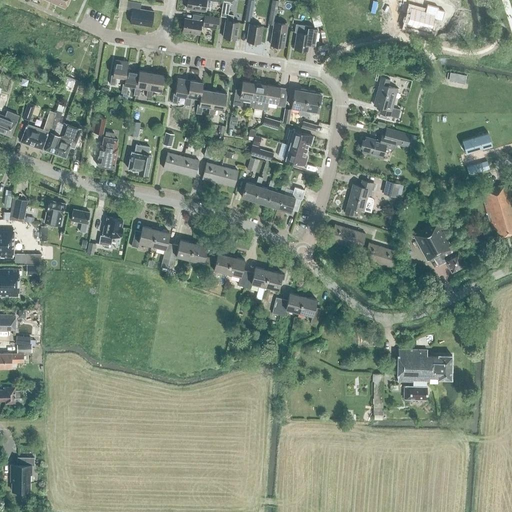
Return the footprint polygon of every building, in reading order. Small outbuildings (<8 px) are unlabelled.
[(54,0),(53,3),(65,8),(68,0),(73,0),(74,0),(73,0),(54,0)] [(140,3),(127,0),(125,9),(132,10),(129,23),(151,27),(153,11),(139,9),(140,3)] [(220,0),(187,0),(186,8),(204,11),(205,0),(207,0),(220,2),(220,0)] [(247,0),(244,21),(251,22),(254,0),(247,0)] [(273,25),(274,25),(274,22),(278,1),(275,0),(271,0),(267,24),(273,25)] [(371,2),(363,0),(344,0),(342,9),(353,12),(351,18),(362,21),(364,15),(374,18),(377,7),(371,5),(371,2)] [(228,14),(229,3),(224,2),(222,1),(220,16),(227,18),(226,21),(225,20),(223,37),(235,39),(238,22),(232,22),(233,15),(228,14)] [(424,13),(411,10),(407,25),(430,30),(432,18),(442,21),(445,10),(438,9),(438,7),(426,4),(424,13)] [(202,27),(217,29),(219,18),(202,15),(201,21),(184,19),(182,31),(199,34),(200,26),(202,26),(202,27)] [(274,22),(274,25),(273,25),(270,45),(283,47),(287,24),(274,22)] [(262,26),(249,24),(246,41),(259,43),(262,26)] [(320,33),(316,32),(317,29),(310,28),(311,27),(295,24),(294,32),(296,33),(294,49),(307,51),(308,41),(315,42),(315,41),(318,42),(320,33)] [(126,69),(127,69),(128,62),(115,60),(112,75),(111,75),(109,84),(115,85),(116,77),(125,78),(126,69)] [(125,78),(124,84),(122,84),(121,93),(126,94),(127,85),(135,86),(136,87),(139,71),(127,69),(126,69),(125,78)] [(136,87),(135,86),(133,95),(138,96),(140,87),(147,88),(149,89),(151,73),(139,71),(136,87)] [(149,89),(147,88),(146,97),(151,98),(152,89),(161,91),(164,75),(151,73),(149,89)] [(187,96),(190,80),(177,78),(175,94),(173,93),(172,103),(177,104),(178,95),(186,96),(187,96)] [(397,89),(395,88),(388,86),(390,80),(381,78),(374,105),(381,107),(380,113),(379,118),(387,120),(389,116),(390,116),(395,117),(397,118),(400,109),(392,108),(393,102),(397,89)] [(187,96),(186,96),(184,105),(189,106),(191,97),(199,98),(200,98),(201,89),(202,82),(190,80),(187,96)] [(252,99),(255,83),(242,81),(240,90),(235,89),(232,104),(242,106),(242,101),(250,102),(250,98),(252,99)] [(267,85),(255,83),(252,99),(250,98),(250,102),(249,107),(261,109),(263,100),(264,101),(267,85)] [(263,100),(261,109),(267,110),(268,101),(277,103),(280,87),(267,85),(264,101),(263,100)] [(109,88),(101,87),(99,94),(107,96),(109,88)] [(200,98),(199,98),(198,105),(197,104),(196,114),(201,114),(202,106),(209,107),(211,107),(213,91),(201,89),(200,98)] [(303,116),(308,91),(300,89),(300,91),(294,89),(291,107),(299,109),(298,115),(303,116)] [(226,93),(213,91),(211,107),(209,107),(208,116),(213,116),(215,108),(224,109),(226,93)] [(308,91),(303,116),(308,117),(309,110),(317,112),(321,94),(314,93),(315,92),(308,91)] [(34,105),(27,103),(22,118),(29,120),(34,105)] [(55,113),(54,113),(48,131),(50,132),(44,150),(53,153),(59,136),(59,135),(54,134),(59,118),(62,109),(57,108),(55,113)] [(291,109),(284,108),(282,122),(288,123),(291,109)] [(0,132),(10,137),(19,114),(6,109),(4,116),(0,114),(0,132)] [(48,131),(54,113),(49,111),(42,129),(26,124),(20,142),(41,149),(48,131)] [(106,118),(96,117),(93,133),(102,135),(106,118)] [(237,118),(230,117),(229,124),(236,125),(237,118)] [(280,122),(264,117),(262,125),(277,130),(280,122)] [(140,123),(130,121),(127,135),(137,137),(140,123)] [(316,125),(303,121),(301,128),(314,131),(316,125)] [(59,136),(53,153),(65,157),(71,140),(76,142),(80,128),(63,122),(59,135),(59,136)] [(360,148),(362,148),(361,152),(373,155),(373,157),(381,159),(384,147),(392,149),(394,144),(407,147),(410,134),(385,127),(384,134),(382,133),(379,142),(375,141),(375,139),(365,137),(364,139),(362,139),(360,148)] [(291,130),(289,130),(287,137),(289,138),(287,144),(306,150),(308,144),(310,145),(312,136),(291,130)] [(101,142),(96,165),(113,168),(117,148),(115,148),(117,139),(110,138),(111,133),(105,132),(104,137),(103,136),(102,143),(101,142)] [(488,132),(462,140),(462,141),(463,141),(466,152),(465,153),(472,152),(472,151),(478,149),(478,150),(491,146),(491,145),(489,145),(486,134),(488,133),(488,132)] [(165,133),(163,144),(171,146),(174,135),(165,133)] [(261,138),(255,136),(252,144),(258,146),(261,138)] [(149,147),(135,144),(134,153),(131,152),(128,168),(138,170),(138,173),(147,175),(151,156),(147,155),(149,150),(149,147)] [(304,156),(306,150),(287,144),(283,159),(304,165),(307,156),(304,156)] [(260,147),(252,145),(249,154),(271,160),(273,153),(259,149),(260,147)] [(178,172),(183,156),(167,152),(163,168),(178,172)] [(183,156),(178,172),(194,176),(198,160),(183,156)] [(258,159),(250,157),(247,169),(255,171),(258,159)] [(472,173),(468,174),(468,175),(489,169),(487,161),(481,162),(482,163),(470,167),(472,173)] [(218,182),(222,166),(206,162),(202,178),(218,182)] [(237,171),(222,166),(218,182),(233,186),(237,171)] [(258,186),(260,186),(262,178),(258,176),(255,185),(246,182),(241,197),(254,201),(258,186)] [(254,201),(266,204),(270,190),(272,190),(274,181),(270,180),(267,189),(260,186),(258,186),(254,201)] [(352,185),(347,206),(345,214),(352,216),(355,208),(370,212),(374,199),(373,199),(373,198),(368,197),(370,190),(373,190),(375,184),(362,181),(360,187),(352,185)] [(400,185),(386,181),(382,195),(397,199),(400,185)] [(511,196),(508,183),(480,191),(491,229),(496,228),(498,236),(511,231),(511,196)] [(270,190),(266,204),(278,208),(282,193),(284,194),(286,185),(282,184),(279,192),(272,190),(270,190)] [(291,196),(284,194),(282,193),(278,208),(290,212),(294,198),(295,198),(298,189),(294,188),(291,196)] [(12,197),(9,220),(23,223),(28,201),(12,197)] [(65,204),(48,200),(46,212),(45,218),(54,220),(54,224),(60,225),(62,215),(65,204)] [(89,212),(73,209),(70,220),(81,223),(80,232),(85,233),(87,224),(89,212)] [(109,245),(114,218),(107,217),(104,228),(103,227),(102,234),(103,234),(103,236),(100,235),(98,244),(103,245),(103,247),(108,248),(108,245),(109,245)] [(114,218),(109,245),(111,245),(112,236),(119,237),(119,236),(121,237),(122,228),(121,227),(122,220),(114,218)] [(450,246),(437,222),(413,235),(427,261),(439,254),(442,259),(443,258),(451,272),(465,265),(458,251),(457,251),(453,244),(450,246)] [(345,245),(350,229),(334,224),(329,240),(345,245)] [(138,243),(151,246),(156,229),(142,226),(141,232),(135,230),(131,246),(137,247),(138,243)] [(13,228),(0,228),(0,256),(12,257),(13,228)] [(156,229),(151,246),(165,249),(160,267),(161,267),(161,270),(166,271),(172,244),(167,243),(169,233),(156,229)] [(350,229),(345,245),(360,250),(365,234),(350,229)] [(166,271),(165,276),(171,277),(173,267),(175,261),(176,256),(189,259),(193,243),(180,240),(178,246),(172,244),(166,271)] [(95,244),(89,242),(86,253),(93,255),(95,244)] [(200,272),(206,273),(210,258),(204,256),(207,246),(193,243),(189,259),(202,263),(200,272)] [(379,263),(384,247),(368,243),(363,258),(379,263)] [(384,247),(379,263),(394,268),(399,252),(384,247)] [(210,258),(206,273),(212,275),(213,270),(227,273),(231,257),(217,253),(216,259),(210,258)] [(40,254),(14,254),(14,264),(40,264),(40,254)] [(238,285),(244,287),(247,271),(242,270),(244,260),(231,257),(227,273),(240,276),(238,285)] [(40,265),(26,265),(26,275),(39,275),(40,265)] [(253,273),(247,271),(244,287),(250,288),(251,283),(259,285),(255,298),(261,299),(268,270),(255,267),(253,273)] [(0,297),(18,298),(18,296),(18,270),(0,269),(0,297)] [(282,273),(268,270),(261,299),(266,301),(269,288),(277,290),(282,273)] [(281,299),(278,315),(284,316),(285,309),(299,313),(303,296),(289,293),(287,301),(281,299)] [(316,324),(320,309),(314,307),(316,300),(303,296),(299,313),(297,317),(303,319),(304,314),(312,316),(310,323),(316,324)] [(278,315),(281,299),(275,298),(271,313),(278,315)] [(15,315),(0,314),(0,329),(15,330),(15,329),(19,329),(19,323),(15,322),(15,315)] [(30,337),(16,336),(15,343),(35,345),(35,340),(31,339),(30,337)] [(420,382),(426,382),(429,382),(429,383),(437,383),(437,379),(451,379),(452,355),(438,355),(438,356),(426,356),(427,350),(398,349),(397,359),(412,359),(412,367),(419,367),(418,372),(420,372),(420,382)] [(11,354),(11,353),(0,353),(0,368),(11,368),(11,362),(23,362),(23,354),(11,354)] [(412,359),(397,359),(397,381),(414,382),(414,386),(404,386),(403,399),(426,399),(426,382),(420,382),(420,372),(418,372),(419,367),(412,367),(412,359)] [(386,410),(382,410),(383,407),(383,375),(373,375),(373,381),(373,415),(386,415),(386,410)] [(5,403),(15,403),(23,403),(23,390),(15,390),(15,387),(4,387),(5,390),(0,389),(0,400),(5,401),(5,403)] [(34,458),(17,457),(17,465),(11,465),(10,474),(12,474),(12,491),(29,492),(29,474),(31,474),(31,466),(34,466),(34,458)]
